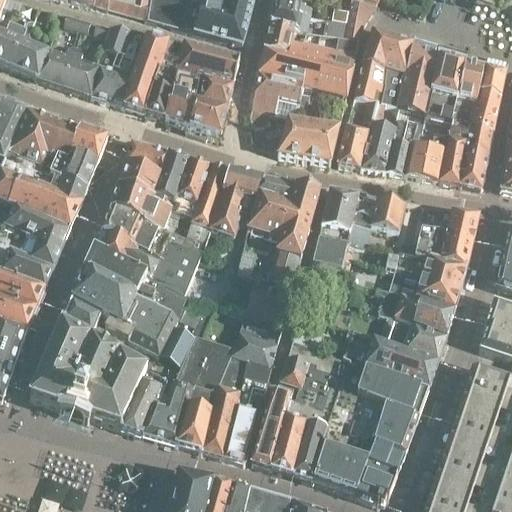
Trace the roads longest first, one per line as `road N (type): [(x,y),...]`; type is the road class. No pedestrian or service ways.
road 1 (residential): [(443,0),(430,34),(383,18),(368,28),(329,180)]
road 2 (residential): [(251,64),(8,0)]
road 3 (residential): [(0,83),(229,161)]
road 4 (residential): [(329,180),(488,211)]
